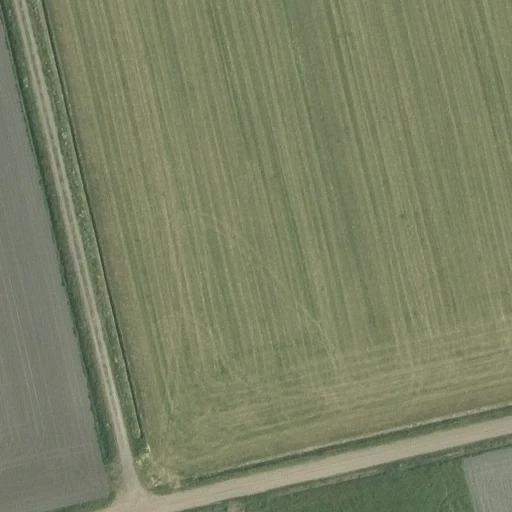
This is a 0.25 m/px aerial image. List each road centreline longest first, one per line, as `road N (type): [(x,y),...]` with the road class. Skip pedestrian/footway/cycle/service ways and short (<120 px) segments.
road 1 (unclassified): [(138,511),(19,0)]
road 2 (track): [(511,427),(147,511)]
